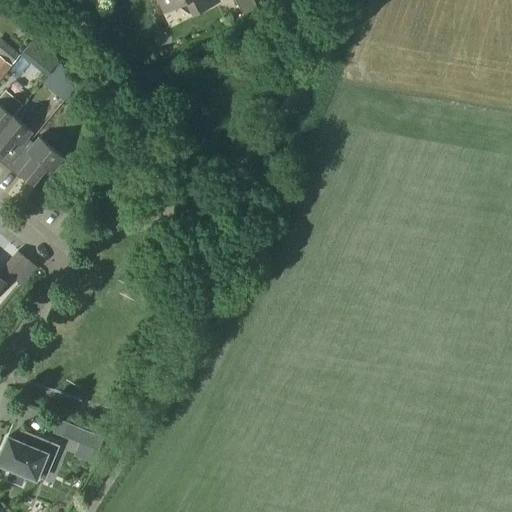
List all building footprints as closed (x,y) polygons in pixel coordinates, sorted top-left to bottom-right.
[(157,0),(163,12),(186,1),(193,14),(218,1),(217,0),(157,0)] [(234,0),(242,16),(257,8),(252,0),(234,0)] [(43,61),(52,49),(36,37),(21,56),(33,66),(40,58),(43,61)] [(0,57),(11,66),(20,55),(0,38),(0,57)] [(0,130),(12,116),(13,117),(22,105),(5,90),(0,96),(0,130)] [(74,116),(81,112),(82,111),(79,106),(74,99),(66,104),(74,116)] [(12,116),(0,130),(0,164),(5,169),(28,141),(25,138),(31,131),(13,117),(12,116)] [(28,141),(5,169),(15,177),(18,174),(31,184),(44,169),(50,173),(62,158),(36,137),(31,144),(28,141)] [(66,210),(54,211),(56,224),(68,223),(66,210)] [(0,289),(12,276),(2,268),(0,270),(0,289)] [(76,426),(71,440),(81,444),(95,450),(101,436),(76,426)] [(7,437),(0,453),(0,465),(10,469),(7,475),(5,479),(20,486),(22,481),(25,475),(35,480),(45,455),(53,458),(57,447),(58,447),(59,446),(22,430),(21,432),(22,432),(18,442),(7,437)]
